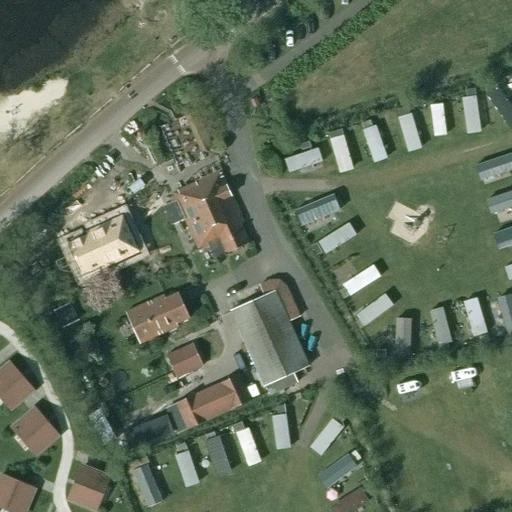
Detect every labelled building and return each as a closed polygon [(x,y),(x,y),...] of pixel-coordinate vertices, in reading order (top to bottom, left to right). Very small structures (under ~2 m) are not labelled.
[(494,82),(486,87),(490,92),(497,87),(494,82)] [(511,107),(498,87),(487,95),(510,129),(511,127),(511,107)] [(475,89),(466,90),(467,98),(476,97),(475,89)] [(188,98),(180,101),(182,106),(190,102),(188,98)] [(476,98),(461,99),(466,134),(480,132),(476,98)] [(442,105),(429,106),(433,137),(446,136),(442,105)] [(407,108),(397,111),(399,118),(409,115),(407,108)] [(198,111),(186,116),(190,125),(201,120),(198,111)] [(421,149),(412,115),(398,119),(408,153),(421,149)] [(370,122),(362,125),(363,130),(372,127),(370,122)] [(375,127),(362,131),(374,164),(388,159),(375,127)] [(341,131),(328,134),(329,140),(343,136),(341,131)] [(343,137),(329,141),(339,175),(353,171),(343,137)] [(309,143),(300,146),(301,151),(311,148),(309,143)] [(511,153),(474,167),(479,181),(511,169),(511,153)] [(208,244),(214,257),(225,252),(226,253),(249,244),(241,224),(243,223),(221,172),(173,193),(174,196),(169,198),(171,202),(176,200),(195,250),(208,244)] [(511,191),(486,201),(491,214),(511,206),(511,191)] [(297,212),(303,225),(334,210),(328,198),(297,212)] [(86,236),(66,245),(80,276),(100,267),(101,270),(138,254),(121,216),(84,233),(86,236)] [(317,243),(324,255),(356,237),(349,224),(317,243)] [(511,229),(492,237),(497,250),(511,244),(511,229)] [(316,244),(311,247),(316,255),(321,252),(316,244)] [(342,285),(350,297),(381,277),(373,265),(342,285)] [(343,289),(338,292),(343,300),(348,297),(343,289)] [(264,297),(230,312),(263,386),(267,395),(295,383),(291,373),(308,366),(289,323),(275,292),(264,297)] [(191,321),(179,293),(166,299),(165,296),(126,313),(140,344),(191,321)] [(356,316),(364,327),(394,306),(385,294),(356,316)] [(511,301),(510,295),(496,299),(507,337),(511,336),(511,301)] [(477,299),(463,302),(473,336),(487,332),(477,299)] [(55,312),(62,327),(77,320),(70,305),(55,312)] [(442,307),(428,311),(438,345),(452,341),(442,307)] [(410,319),(396,319),(395,355),(409,355),(410,319)] [(357,321),(353,324),(358,331),(361,328),(357,321)] [(487,336),(479,338),(481,344),(489,341),(487,336)] [(203,367),(192,343),(166,355),(176,379),(203,367)] [(0,389),(9,400),(6,403),(13,410),(33,393),(9,365),(0,372),(0,389)] [(251,402),(238,375),(176,404),(188,430),(251,402)] [(285,408),(276,409),(277,416),(286,415),(285,408)] [(17,425),(11,429),(18,437),(22,432),(34,446),(31,448),(37,455),(57,438),(33,410),(20,422),(19,421),(16,423),(17,425)] [(337,414),(333,419),(340,425),(344,420),(337,414)] [(286,416),(272,418),(276,451),(290,449),(286,416)] [(342,429),(331,420),(309,447),(320,456),(342,429)] [(136,446),(168,435),(163,421),(131,432),(136,446)] [(241,423),(233,426),(235,433),(244,430),(241,423)] [(248,430),(235,435),(248,467),(261,462),(248,430)] [(214,433),(206,436),(208,443),(216,440),(214,433)] [(219,441),(205,445),(217,478),(230,474),(219,441)] [(184,444),(176,447),(179,454),(187,451),(184,444)] [(188,452),(175,456),(186,489),(199,485),(188,452)] [(354,452),(348,456),(354,464),(360,460),(354,452)] [(355,467),(346,455),(316,478),(326,490),(355,467)] [(146,458),(138,462),(140,468),(149,465),(146,458)] [(146,467),(133,472),(147,508),(161,502),(146,467)] [(83,468),(70,502),(94,511),(98,503),(94,502),(101,485),(107,488),(110,479),(104,476),(104,475),(101,473),(100,475),(83,468)] [(0,502),(16,509),(15,511),(25,511),(34,492),(0,477),(0,478),(0,502)] [(367,488),(362,491),(367,499),(372,496),(367,488)] [(354,511),(368,503),(359,489),(329,509),(330,511),(354,511)]
